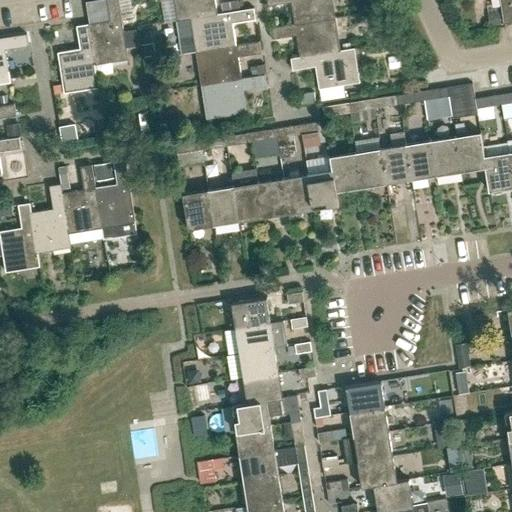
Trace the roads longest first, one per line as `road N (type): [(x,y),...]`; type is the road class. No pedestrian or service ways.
road 1 (residential): [(376,306),(414,280),(511,265)]
road 2 (residential): [(511,53),(451,62),(423,0)]
